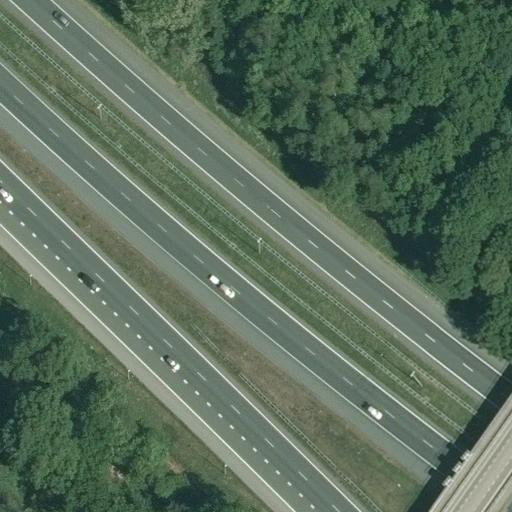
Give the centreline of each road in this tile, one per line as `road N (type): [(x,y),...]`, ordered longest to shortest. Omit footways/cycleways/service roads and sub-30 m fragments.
road 1 (motorway): [(0,83),(163,232),(511,509)]
road 2 (motorway): [(511,402),(189,141),(29,0)]
road 3 (motorway): [(0,184),(331,511)]
